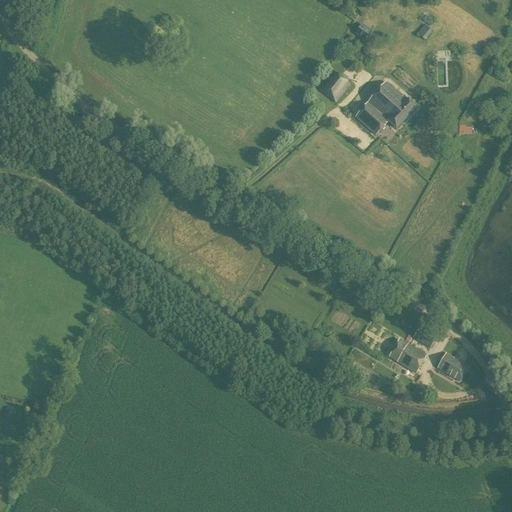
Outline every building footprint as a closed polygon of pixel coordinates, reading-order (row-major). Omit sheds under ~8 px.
[(371,30),(362,24),(355,34),(364,40),(371,30)] [(425,25),(417,34),(425,41),(432,32),(425,25)] [(336,103),(350,85),(334,73),(320,90),(336,103)] [(402,98),(386,83),(356,117),(377,135),(389,122),(397,129),(417,107),(404,96),(402,98)] [(472,135),(472,128),(465,127),(465,126),(460,126),(459,134),(472,135)] [(430,348),(435,339),(419,330),(414,339),(430,348)] [(416,372),(426,356),(401,341),(391,357),(416,372)] [(463,365),(453,359),(454,358),(447,354),(439,368),(461,381),(469,367),(463,364),(463,365)] [(350,369),(348,378),(360,381),(362,371),(350,368),(350,369)]
